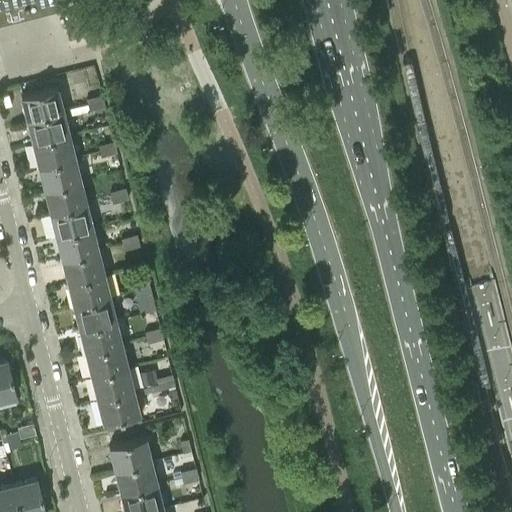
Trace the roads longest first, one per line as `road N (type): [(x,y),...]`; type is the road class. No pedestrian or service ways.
road 1 (secondary): [(233,0),(323,247),(394,511)]
road 2 (secondary): [(455,511),(325,0)]
road 3 (residential): [(78,511),(25,304)]
